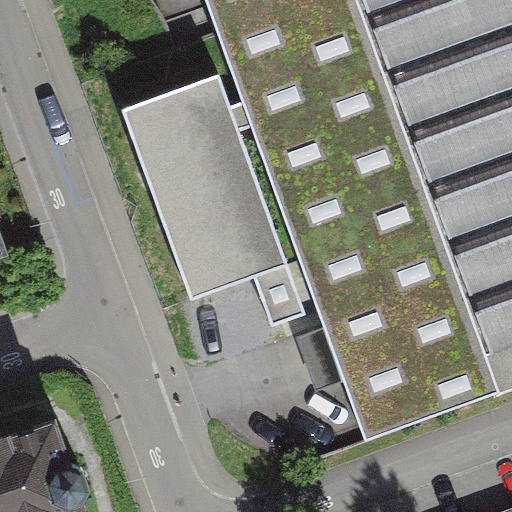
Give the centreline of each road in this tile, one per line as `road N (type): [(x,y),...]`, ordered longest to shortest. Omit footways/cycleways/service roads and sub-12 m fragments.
road 1 (residential): [(0,9),(109,323)]
road 2 (residential): [(288,511),(511,436)]
road 3 (residential): [(109,323),(183,511)]
